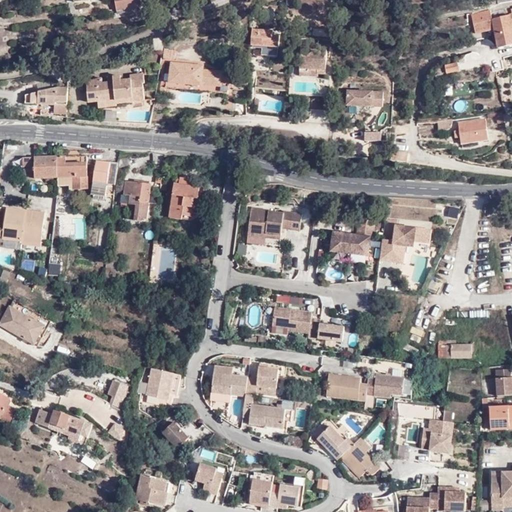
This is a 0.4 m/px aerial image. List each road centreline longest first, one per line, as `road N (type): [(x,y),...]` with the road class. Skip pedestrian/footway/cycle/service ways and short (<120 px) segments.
road 1 (tertiary): [(511,187),(347,181),(204,145),(0,130)]
road 2 (residential): [(0,75),(36,73),(154,28),(162,0)]
road 3 (unknown): [(474,189),(478,219),(464,304),(511,305)]
